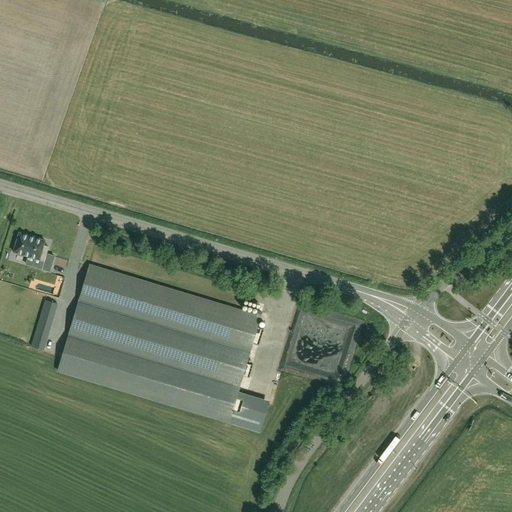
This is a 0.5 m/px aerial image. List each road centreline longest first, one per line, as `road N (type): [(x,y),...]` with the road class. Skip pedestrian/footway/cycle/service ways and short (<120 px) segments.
road 1 (unclassified): [(0,185),(356,292)]
road 2 (unclassified): [(276,511),(292,475),(408,322)]
road 3 (primary): [(458,359),(342,511)]
road 4 (primary): [(367,511),(477,371)]
